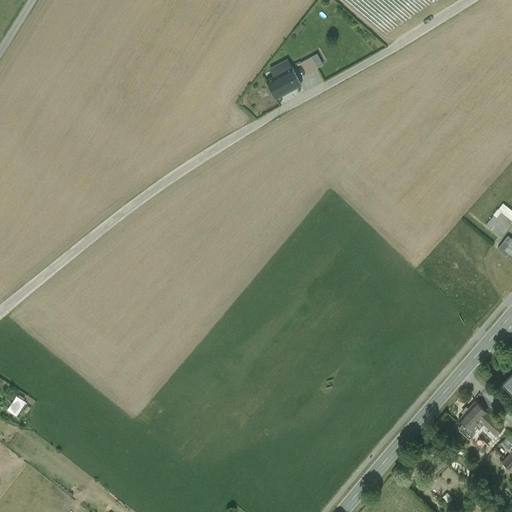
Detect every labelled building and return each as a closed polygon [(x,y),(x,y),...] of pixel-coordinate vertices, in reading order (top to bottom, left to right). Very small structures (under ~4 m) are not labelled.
[(305,70),(310,77),(317,71),(312,65),(305,70)] [(277,100),(299,88),(290,72),(269,84),(277,100)] [(508,226),(511,221),(511,220),(502,212),(498,218),(500,220),(508,226)] [(494,215),(488,223),(493,228),(495,225),(500,220),(498,218),(494,215)] [(508,226),(500,220),(495,225),(497,226),(504,232),(508,226)] [(504,232),(497,226),(493,231),(500,236),(504,232)] [(511,242),(511,239),(507,236),(497,249),(506,256),(510,252),(506,249),(511,242)] [(511,373),(503,383),(503,384),(511,393),(511,373)] [(25,402),(12,394),(4,407),(16,415),(25,402)] [(494,419),(475,401),(458,419),(463,423),(459,428),(459,430),(468,439),(471,438),(484,424),(487,427),(494,419)] [(503,427),(494,419),(487,427),(496,435),(503,427)] [(511,451),(503,462),(510,469),(511,467),(511,451)]
